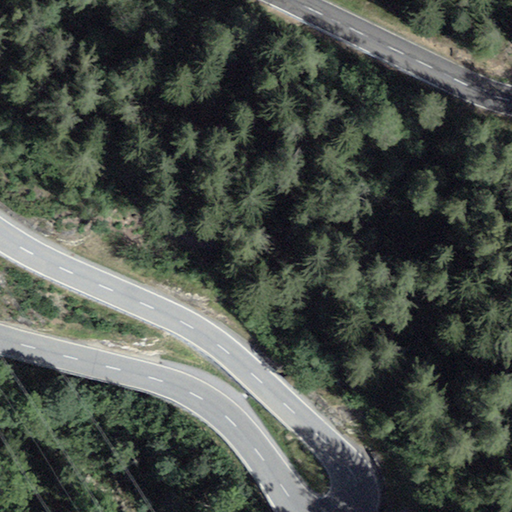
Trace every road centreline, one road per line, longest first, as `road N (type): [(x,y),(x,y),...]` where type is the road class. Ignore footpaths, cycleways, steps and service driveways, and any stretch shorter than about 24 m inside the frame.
road 1 (secondary): [(350,511),(353,487),(334,451),(226,351),(0,235)]
road 2 (secondary): [(0,340),(192,393),(235,425),(298,511)]
road 3 (secondary): [(289,0),(511,100)]
